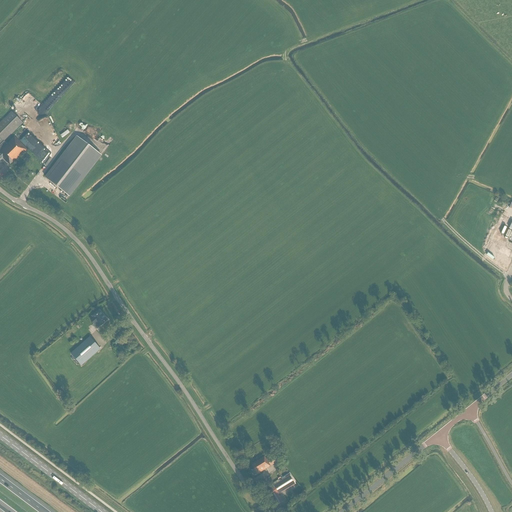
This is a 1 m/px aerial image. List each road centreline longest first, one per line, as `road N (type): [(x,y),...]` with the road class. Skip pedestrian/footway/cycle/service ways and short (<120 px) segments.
road 1 (unclassified): [(266,511),(83,249),(0,191)]
road 2 (tertiary): [(100,511),(0,436)]
road 3 (tertiary): [(343,511),(437,435)]
